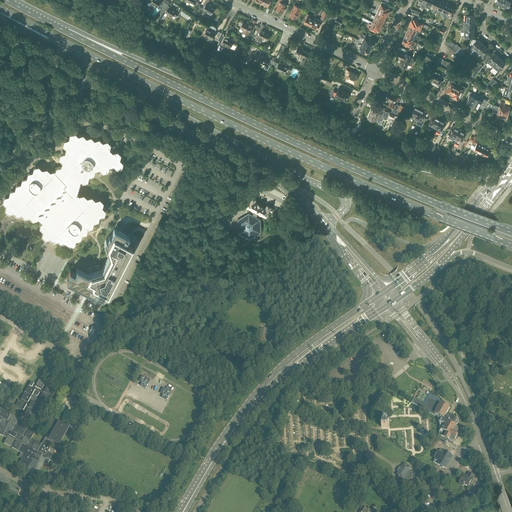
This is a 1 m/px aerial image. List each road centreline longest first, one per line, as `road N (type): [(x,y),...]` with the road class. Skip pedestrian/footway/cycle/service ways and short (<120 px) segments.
road 1 (primary): [(0,8),(257,136),(511,244)]
road 2 (primary): [(511,232),(321,154),(66,31)]
road 3 (primary): [(493,185),(359,151),(66,31)]
road 4 (primary): [(0,12),(340,193),(345,203),(336,216)]
road 5 (primary): [(379,294),(263,386),(178,511)]
road 6 (primary): [(186,511),(222,448),(264,397),(388,305)]
road 7 (unclassified): [(318,215),(277,179),(85,78)]
road 8 (residential): [(375,69),(225,0)]
road 9 (residential): [(511,140),(375,69)]
road 10 (tertiary): [(468,408),(454,375),(393,301)]
road 11 (tertiary): [(388,305),(468,408)]
road 12 (unclassified): [(0,168),(85,78)]
